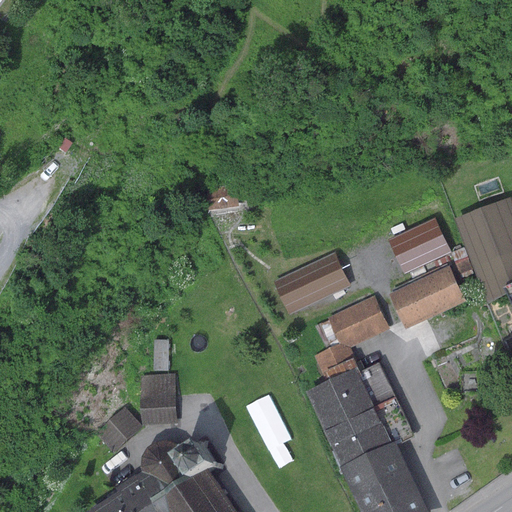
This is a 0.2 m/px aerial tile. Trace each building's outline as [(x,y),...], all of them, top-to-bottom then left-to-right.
[(239,188),(208,192),(211,212),(241,209),(239,188)] [(511,200),(457,220),(490,306),(511,297),(508,289),(511,286),(511,200)] [(437,218),(390,241),(407,276),(454,254),(437,218)] [(336,255),(275,283),(290,316),(352,289),(336,255)] [(452,269),(391,296),(408,331),(468,304),(452,269)] [(375,297),(328,319),(329,321),(320,325),(332,350),(342,345),(351,347),(390,330),(375,297)] [(333,384),(312,394),(367,511),(431,511),(401,447),(417,439),(381,364),(363,372),(351,347),(342,345),(317,357),(324,372),(326,371),(333,384)] [(144,425),(179,423),(176,374),(142,376),(144,425)] [(144,428),(125,408),(97,434),(116,454),(144,428)] [(120,493),(91,511),(237,511),(211,472),(219,468),(203,445),(194,451),(186,440),(176,437),(165,438),(156,444),(150,452),(147,461),(149,470),(118,490),(120,493)]
